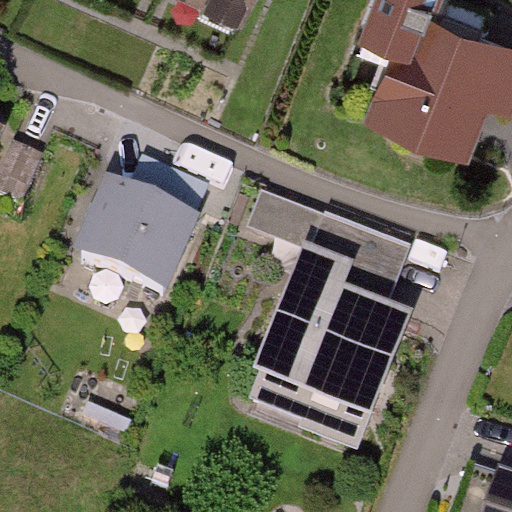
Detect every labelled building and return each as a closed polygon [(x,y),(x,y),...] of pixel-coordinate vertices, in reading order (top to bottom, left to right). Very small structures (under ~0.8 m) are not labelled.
[(254,0),(225,0),(249,11),(254,0)] [(511,40),(405,0),(395,0),(349,123),(462,166),(484,108),(511,118),(511,114),(511,40)] [(44,159),(0,139),(0,207),(19,215),(44,159)] [(123,201),(100,191),(69,266),(165,306),(211,193),(138,163),(123,201)] [(408,254),(254,191),(234,239),(291,262),(238,391),(357,440),(401,330),(381,322),(408,254)] [(511,511),(511,485),(488,478),(476,511),(511,511)]
